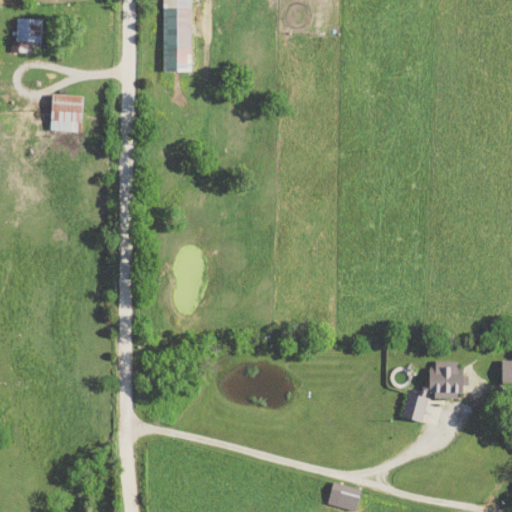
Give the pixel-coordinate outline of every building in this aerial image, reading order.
[(160,0),(160,71),(184,71),(184,56),(189,56),(189,0),(160,0)] [(12,53),(25,54),(26,28),(33,28),(33,21),(13,20),(12,53)] [(82,133),(82,97),(48,96),(47,133),(82,133)] [(511,362),(497,363),(498,387),(511,386),(511,362)] [(457,363),(427,364),(427,398),(458,397),(457,363)] [(420,424),(425,400),(405,396),(400,420),(420,424)]
